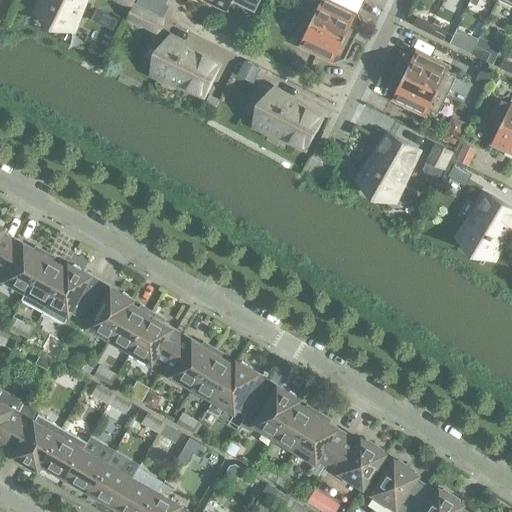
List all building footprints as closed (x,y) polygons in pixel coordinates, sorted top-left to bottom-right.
[(70,25),(82,0),(42,0),(36,12),(71,29),(72,27),(70,25)] [(204,0),(227,11),(232,1),(254,12),(259,0),(204,0)] [(313,0),(309,0),(301,16),(353,41),(362,24),(353,19),(356,12),(330,0),(320,0),(319,3),(313,0)] [(165,20),(135,5),(127,20),(158,35),(165,20)] [(344,59),(353,41),(301,16),(293,34),(302,39),(299,46),(332,62),(336,55),(344,59)] [(417,17),(413,25),(426,31),(430,23),(417,17)] [(447,32),(430,23),(426,31),(443,40),(447,32)] [(203,94),(218,65),(202,57),(203,54),(170,38),(152,72),(155,73),(156,71),(203,94)] [(460,38),(456,46),(469,53),(473,44),(460,38)] [(490,53),(473,44),(469,53),(486,61),(490,53)] [(394,69),(394,70),(446,95),(455,78),(446,73),(449,66),(415,50),(412,57),(403,53),(395,69),(394,69)] [(294,56),(290,64),(305,71),(308,63),(294,56)] [(511,63),(503,59),(499,67),(511,73),(511,63)] [(254,84),(261,69),(245,61),(238,76),(254,84)] [(481,67),(476,79),(488,85),(493,72),(481,67)] [(446,95),(394,70),(393,71),(394,72),(386,88),(395,93),(391,99),(425,116),(428,109),(438,113),(446,95)] [(305,147),(321,118),(305,109),(306,107),(273,90),(255,124),(257,125),(259,123),(305,147)] [(209,94),(205,102),(216,108),(220,100),(209,94)] [(511,101),(511,102),(510,104),(501,100),(492,118),(501,123),(491,144),(498,147),(511,154),(511,101)] [(467,124),(453,117),(442,139),(456,145),(467,124)] [(392,196),(417,150),(388,134),(379,150),(377,149),(359,181),(392,200),(394,197),(392,196)] [(446,167),(455,148),(436,139),(427,159),(446,167)] [(477,148),(464,143),(456,160),(469,166),(477,148)] [(472,175),(455,165),(448,177),(465,187),(472,175)] [(509,224),(511,218),(511,210),(487,195),(462,237),(460,236),(459,238),(492,258),(511,226),(509,224)] [(0,263),(13,239),(2,232),(4,228),(0,225),(0,263)] [(33,250),(13,239),(0,263),(0,272),(6,276),(4,280),(25,292),(21,300),(22,300),(49,252),(36,245),(33,250)] [(60,259),(49,252),(22,300),(42,311),(69,264),(68,263),(66,268),(58,263),(60,259)] [(71,265),(69,264),(42,311),(64,323),(71,312),(80,317),(98,285),(88,280),(91,276),(81,270),(81,268),(74,264),(71,265)] [(108,291),(98,285),(80,317),(90,323),(88,327),(110,339),(133,300),(130,298),(130,295),(123,291),(120,293),(111,287),(108,291)] [(133,300),(110,339),(131,352),(154,312),(141,304),(138,309),(131,304),(133,300)] [(165,319),(154,312),(131,352),(152,364),(154,360),(163,365),(182,333),(163,323),(165,319)] [(34,328),(19,319),(14,330),(28,338),(34,328)] [(201,345),(182,333),(163,365),(173,371),(171,375),(193,388),(216,349),(204,341),(201,345)] [(228,356),(216,349),(193,388),(213,400),(236,361),(236,360),(233,364),(225,360),(228,356)] [(239,362),(236,361),(213,400),(234,413),(237,409),(246,414),(268,379),(267,378),(264,383),(255,378),(258,374),(248,368),(248,365),(241,361),(239,362)] [(117,374),(103,366),(97,376),(111,384),(117,374)] [(269,379),(268,379),(246,414),(247,415),(240,425),(251,431),(254,425),(274,438),(299,399),(296,397),(296,395),(289,390),(287,391),(277,386),(275,389),(266,384),(269,379)] [(108,403),(114,393),(100,385),(94,395),(108,403)] [(0,443),(5,446),(29,403),(0,387),(0,443)] [(129,401),(114,393),(108,403),(123,412),(129,401)] [(299,399),(274,438),(296,451),(320,412),(307,404),(304,408),(297,403),(299,399)] [(40,464),(62,427),(38,414),(40,409),(29,403),(5,446),(16,452),(13,456),(24,462),(24,465),(33,470),(35,469),(37,470),(41,464),(40,464)] [(331,419),(320,412),(296,451),(316,464),(318,460),(327,465),(346,434),(328,423),(331,419)] [(200,422),(185,413),(179,424),(193,432),(200,422)] [(158,432),(164,422),(150,414),(144,424),(158,432)] [(178,430),(164,422),(158,432),(172,441),(178,430)] [(40,464),(41,464),(52,470),(52,473),(64,480),(87,441),(62,427),(40,464)] [(358,442),(346,434),(327,465),(363,488),(383,458),(385,454),(383,453),(383,450),(374,444),(372,445),(361,438),(358,442)] [(87,442),(87,441),(64,480),(76,487),(78,485),(90,492),(107,463),(83,449),(87,442)] [(392,463),(383,458),(363,488),(399,511),(409,511),(426,486),(416,479),(418,475),(408,468),(408,466),(399,460),(396,461),(394,459),(392,463)] [(281,471),(267,462),(261,472),(275,481),(281,471)] [(132,478),(107,463),(90,492),(102,499),(102,502),(114,509),(132,478)] [(132,478),(114,509),(119,511),(145,511),(157,492),(132,478)] [(316,485),(307,497),(328,511),(334,511),(341,502),(316,485)] [(437,493),(426,486),(409,511),(466,511),(461,508),(463,505),(453,497),(453,495),(444,489),(441,490),(439,489),(437,493)] [(292,499),(278,490),(272,500),(286,509),(292,499)] [(181,506),(157,492),(145,511),(187,511),(180,507),(181,506)] [(302,511),(306,507),(292,499),(286,509),(291,511),(302,511)]
